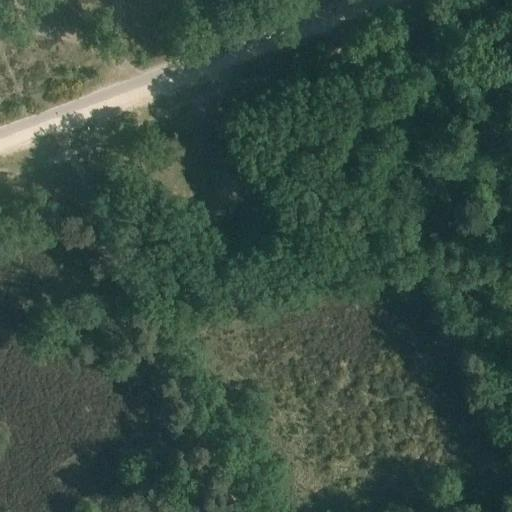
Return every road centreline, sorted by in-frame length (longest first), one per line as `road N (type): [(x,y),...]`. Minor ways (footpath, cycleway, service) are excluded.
road 1 (unclassified): [(0,135),(369,0)]
road 2 (track): [(396,0),(134,95)]
road 3 (track): [(134,95),(0,145)]
road 4 (track): [(0,31),(71,39),(125,73)]
